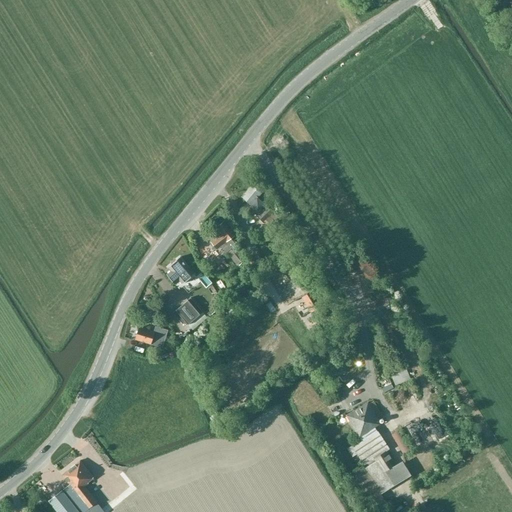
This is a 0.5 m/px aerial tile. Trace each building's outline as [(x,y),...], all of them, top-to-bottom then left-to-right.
[(502,0),(489,0),(496,11),(504,6),(503,4),(505,3),(502,0)] [(258,212),(264,204),(257,198),(261,193),(252,185),(243,196),(251,204),(250,205),(258,212)] [(216,196),(219,188),(214,186),(211,193),(216,196)] [(282,219),(275,212),(269,205),(257,216),(264,223),(266,221),(273,228),(282,219)] [(230,238),(236,234),(226,221),(217,228),(220,233),(211,240),(217,248),(221,246),(226,253),(227,252),(236,265),(245,258),(235,246),(236,245),(230,238)] [(220,267),(224,264),(218,254),(213,257),(220,267)] [(182,286),(195,276),(181,259),(168,269),(170,272),(167,274),(175,284),(178,282),(182,286)] [(363,282),(360,288),(370,293),(373,287),(363,282)] [(311,313),(323,306),(312,290),(301,297),(311,313)] [(176,309),(175,310),(176,310),(173,312),(183,324),(185,322),(188,325),(203,312),(191,298),(188,300),(187,300),(187,301),(176,310),(176,309)] [(136,340),(163,348),(168,330),(156,326),(154,332),(139,328),(136,340)] [(315,326),(309,331),(312,335),(318,331),(315,326)] [(340,396),(358,377),(351,369),(332,388),(340,396)] [(388,384),(378,390),(381,395),(391,389),(388,384)] [(367,403),(346,416),(361,441),(352,446),(365,467),(364,468),(363,466),(349,475),(373,511),(375,511),(388,505),(381,494),(412,475),(402,460),(395,465),(386,452),(390,449),(378,431),(376,432),(374,427),(380,424),(377,418),(381,415),(373,402),(368,405),(367,403)] [(336,426),(346,421),(342,414),(333,419),(336,426)] [(391,434),(403,454),(412,448),(400,429),(391,434)] [(95,478),(81,460),(61,476),(69,486),(63,491),(80,511),(85,511),(100,501),(87,484),(95,478)] [(78,511),(62,490),(48,501),(57,511),(78,511)]
